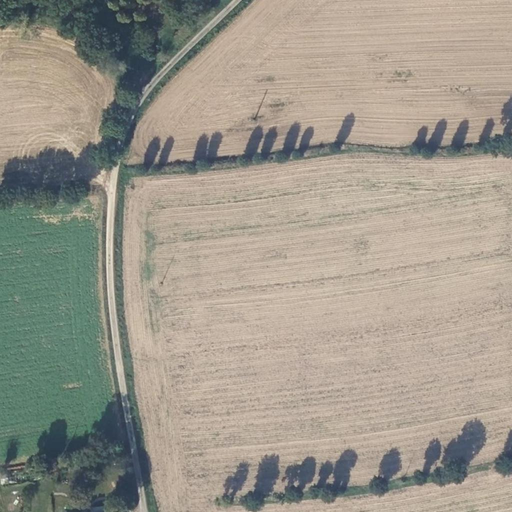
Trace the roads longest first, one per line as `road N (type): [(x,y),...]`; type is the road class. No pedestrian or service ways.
road 1 (unclassified): [(141,511),(110,348),(103,250),(111,155),(148,92),(237,0)]
road 2 (track): [(37,0),(99,9),(156,0)]
